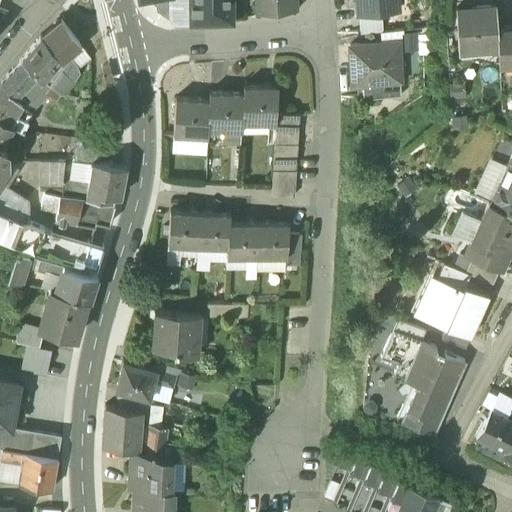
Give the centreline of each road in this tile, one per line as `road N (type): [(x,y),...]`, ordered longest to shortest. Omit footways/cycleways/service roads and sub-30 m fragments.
road 1 (secondary): [(83,511),(80,418),(89,359),(141,192),(141,108),(129,49)]
road 2 (residential): [(301,434),(322,32)]
road 3 (residential): [(322,32),(129,49)]
road 4 (residential): [(511,327),(446,458)]
